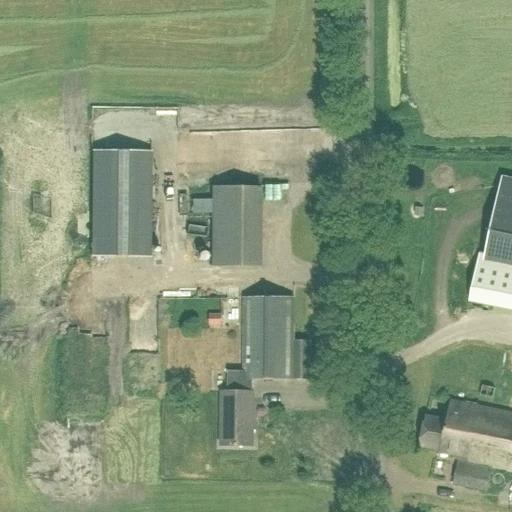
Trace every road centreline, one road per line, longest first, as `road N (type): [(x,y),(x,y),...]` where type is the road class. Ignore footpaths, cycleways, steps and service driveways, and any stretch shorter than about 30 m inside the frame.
road 1 (unclassified): [(381,511),(360,370),(365,0)]
road 2 (track): [(511,328),(476,326),(361,377)]
